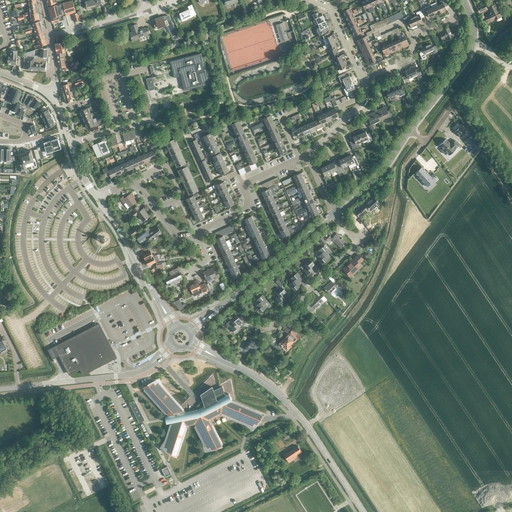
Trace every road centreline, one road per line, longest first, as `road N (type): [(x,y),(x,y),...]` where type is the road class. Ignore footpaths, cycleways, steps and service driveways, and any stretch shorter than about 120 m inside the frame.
road 1 (secondary): [(363,511),(299,415),(224,361)]
road 2 (secondary): [(209,314),(334,212)]
road 3 (residential): [(0,389),(146,367)]
road 4 (residential): [(248,325),(274,325),(355,239)]
